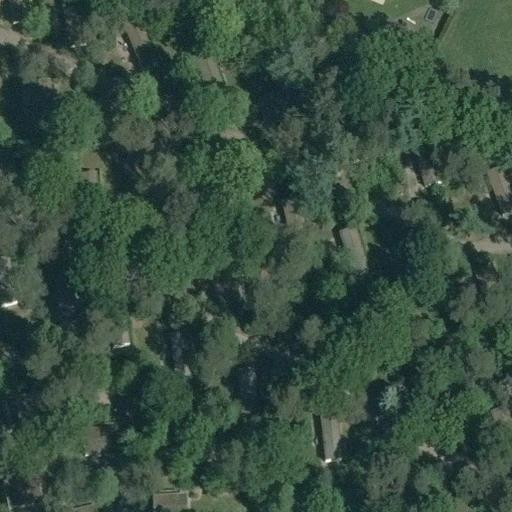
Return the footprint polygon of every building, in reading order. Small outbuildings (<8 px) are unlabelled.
[(7,0),(12,25),(28,22),(23,0),(7,0)] [(69,49),(85,46),(77,2),(61,5),(69,49)] [(156,64),(138,24),(124,30),(141,71),(156,64)] [(225,98),(210,57),(195,62),(210,104),(225,98)] [(54,127),(48,83),(32,85),(38,129),(54,127)] [(284,138),(299,133),(285,91),(270,96),(284,138)] [(95,146),(111,143),(104,100),(88,102),(95,146)] [(353,164),(369,160),(359,117),(343,120),(353,164)] [(159,170),(175,167),(166,123),(151,126),(159,170)] [(441,184),(428,142),(412,147),(426,189),(441,184)] [(210,148),(211,193),(227,192),(226,148),(210,148)] [(20,164),(27,208),(43,206),(36,162),(20,164)] [(503,218),(511,214),(511,194),(503,171),(488,176),(503,218)] [(79,177),(83,222),(99,220),(95,176),(79,177)] [(136,234),(152,231),(144,187),(128,190),(136,234)] [(281,204),(291,248),(307,244),(296,200),(281,204)] [(192,260),(208,259),(203,214),(187,216),(192,260)] [(352,278),(367,273),(354,231),(339,235),(352,278)] [(436,298),(423,256),(408,260),(421,303),(436,298)] [(0,307),(16,304),(7,261),(0,261),(0,307)] [(269,306),(265,261),(249,263),(253,307),(269,306)] [(490,270),(475,275),(490,317),(505,311),(490,270)] [(61,339),(77,336),(70,292),(54,295),(61,339)] [(112,349),(128,346),(121,302),(105,305),(112,349)] [(340,316),(324,320),(334,363),(350,360),(340,316)] [(186,336),(170,338),(174,382),(190,380),(186,336)] [(240,418),(256,417),(253,373),(237,374),(240,418)] [(422,425),(438,420),(425,378),(409,382),(422,425)] [(5,403),(11,429),(43,422),(37,396),(5,403)] [(511,455),(511,424),(507,410),(491,415),(506,458),(511,455)] [(341,461),(336,417),(320,419),(325,463),(341,461)] [(83,432),(84,458),(117,457),(116,431),(83,432)] [(398,511),(414,511),(413,476),(397,477),(398,511)] [(8,511),(40,505),(35,480),(3,486),(8,511)] [(186,511),(185,498),(152,500),(152,511),(186,511)]
